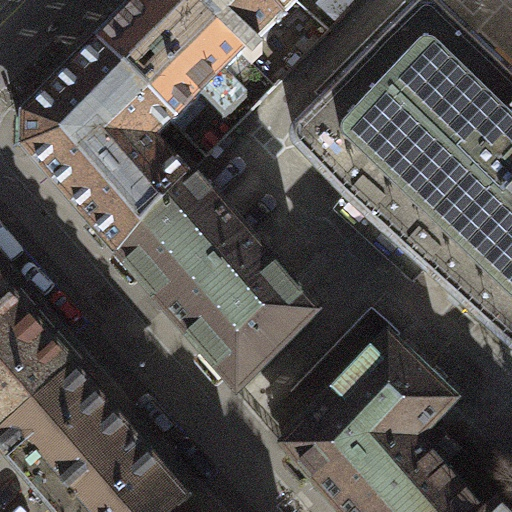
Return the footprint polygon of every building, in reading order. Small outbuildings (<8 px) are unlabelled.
[(99,49),(176,124),(242,57),(185,0),(147,0),(139,9),(99,49)] [(185,0),(242,57),(253,67),(263,56),(253,45),(297,0),(185,0)] [(295,137),(297,144),(335,184),(511,346),(511,78),(436,6),(429,4),(422,5),(296,130),(295,137)] [(176,124),(99,49),(74,75),(27,122),(26,153),(118,258),(186,182),(184,179),(152,144),(171,124),(174,126),(176,124)] [(186,182),(118,258),(175,324),(237,395),(315,317),(189,174),(184,179),(186,182)] [(0,437),(72,373),(0,291),(0,437)] [(478,511),(418,443),(455,405),(388,342),(285,451),(338,511),(478,511)] [(84,387),(72,373),(0,437),(0,449),(7,458),(53,511),(172,511),(185,501),(84,387)]
